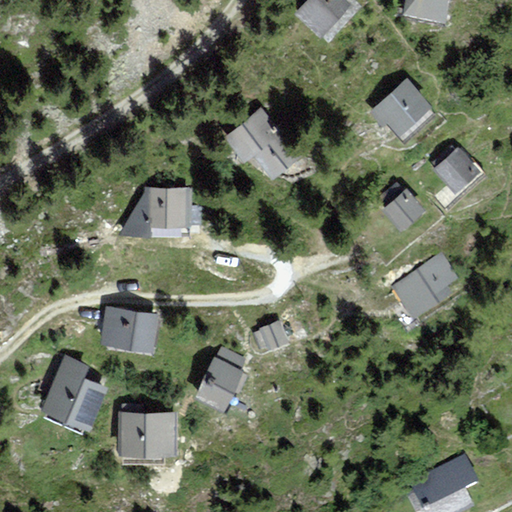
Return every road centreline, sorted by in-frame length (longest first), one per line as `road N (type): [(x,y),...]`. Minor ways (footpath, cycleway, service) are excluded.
road 1 (track): [(319,266),(256,300),(77,303),(0,363)]
road 2 (track): [(244,0),(192,68),(0,190)]
